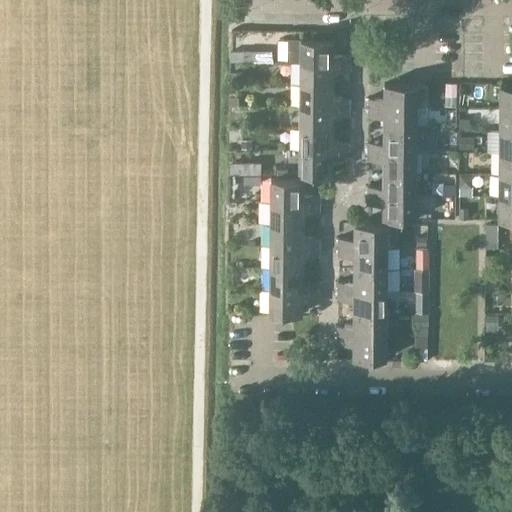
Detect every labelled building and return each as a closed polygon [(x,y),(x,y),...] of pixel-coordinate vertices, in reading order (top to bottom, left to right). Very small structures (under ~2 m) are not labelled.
[(348,61),(348,53),(333,52),(333,38),(299,38),(289,38),(289,61),(299,61),(348,61)] [(348,70),(348,61),(299,61),(299,82),(332,83),(332,70),(348,70)] [(332,96),(332,83),(299,82),(299,105),(347,105),(347,96),(332,96)] [(417,83),(393,83),(383,83),(383,97),(367,97),(367,106),(416,106),(417,83)] [(511,84),(503,84),(498,84),(498,107),(511,107),(511,84)] [(422,98),(422,111),(447,112),(447,99),(422,98)] [(347,115),(347,105),(299,105),(299,127),(332,127),(332,114),(347,115)] [(416,129),(416,106),(367,106),(367,115),(383,115),(382,128),(416,129)] [(511,107),(498,107),(498,129),(511,128),(511,107)] [(332,141),(332,127),(299,127),(299,149),(347,150),(347,141),(332,141)] [(416,150),(416,129),(382,128),(382,141),(367,141),(367,150),(416,150)] [(511,128),(498,129),(498,151),(511,151),(511,128)] [(347,159),(347,150),(299,149),(298,172),(332,172),(332,158),(347,159)] [(416,173),(416,150),(367,150),(367,159),(382,159),(382,172),(416,173)] [(511,151),(498,151),(497,173),(511,172),(511,151)] [(474,179),(475,165),(461,164),(460,179),(474,179)] [(476,167),(476,180),(491,180),(491,168),(476,167)] [(415,194),(416,173),(382,172),(382,185),(366,185),(366,194),(415,194)] [(511,172),(497,173),(497,195),(511,194),(511,172)] [(303,192),(304,178),(270,177),(270,200),(319,201),(319,192),(303,192)] [(415,217),(415,194),(366,194),(366,203),(382,203),(381,217),(415,217)] [(511,194),(497,195),(497,217),(511,217),(511,194)] [(318,210),(319,201),(270,200),(269,222),(303,223),(303,210),(318,210)] [(303,236),(303,223),(269,222),(269,244),(317,245),(318,236),(303,236)] [(387,223),(366,223),(353,223),(353,237),(337,236),(337,245),(386,246),(387,223)] [(423,261),(424,239),(412,238),(411,260),(423,261)] [(317,254),(317,245),(269,244),(269,266),(302,267),(302,254),(317,254)] [(386,268),(386,246),(337,245),(337,254),(353,255),(352,268),(386,268)] [(302,280),(302,267),(269,266),(268,289),(317,289),(317,280),(302,280)] [(386,290),(386,268),(352,268),(352,281),(337,281),(337,289),(386,290)] [(317,298),(317,289),(268,289),(268,311),(301,311),(302,298),(317,298)] [(386,312),(386,290),(337,289),(337,298),(352,299),(352,312),(386,312)] [(385,334),(386,312),(352,312),(352,325),(337,325),(337,334),(385,334)] [(385,357),(385,334),(337,334),(336,342),(352,343),(352,356),(385,357)]
